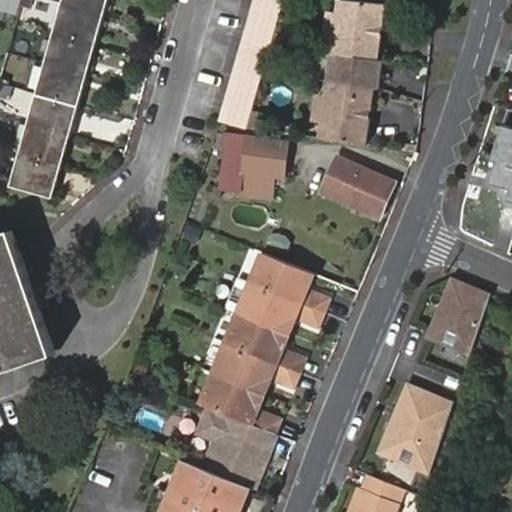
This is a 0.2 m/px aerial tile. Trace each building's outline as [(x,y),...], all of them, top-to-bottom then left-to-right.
[(19,0),(0,0),(0,9),(15,14),(19,0)] [(65,0),(39,92),(29,124),(20,153),(12,184),(55,196),(64,164),(72,135),(89,73),(106,15),(110,0),(65,0)] [(245,130),(281,0),(256,0),(221,122),(245,130)] [(385,30),(389,3),(370,0),(342,0),(341,15),(337,39),(329,99),(326,122),(323,141),(369,147),(372,121),(365,120),(367,111),(374,112),(377,90),(370,90),(371,82),(378,83),(380,67),(373,67),(374,60),(381,61),(384,38),(377,38),(378,29),(385,30)] [(337,39),(341,15),(329,14),(326,39),(337,39)] [(384,38),(385,30),(378,29),(377,38),(384,38)] [(386,61),(381,61),(374,60),(373,67),(380,67),(378,83),(371,82),(370,90),(377,90),(382,91),(386,61)] [(314,121),(326,122),(329,99),(318,98),(314,121)] [(365,120),(372,121),(374,112),(367,111),(365,120)] [(511,128),(504,125),(492,161),(497,162),(491,184),(511,190),(509,201),(511,201),(511,128)] [(216,151),(224,152),(226,135),(219,134),(216,151)] [(226,135),(224,152),(218,189),(212,189),(211,197),(219,198),(220,190),(242,193),(245,174),(274,178),(286,180),(291,143),(226,135)] [(338,161),(325,193),(382,217),(396,185),(338,161)] [(245,174),(242,193),(271,197),(274,178),(245,174)] [(9,365),(58,349),(17,240),(0,245),(0,368),(1,368),(3,373),(11,371),(9,365)] [(308,270),(267,253),(255,284),(207,404),(212,406),(231,414),(274,432),(278,433),(285,416),(261,406),(254,403),(260,389),(266,374),(273,378),(297,388),(303,372),(309,357),(285,346),(278,344),(284,329),(289,315),(297,317),(320,328),(327,313),(333,297),(309,287),(302,284),(308,270)] [(315,273),(308,270),(302,284),(309,287),(315,273)] [(494,294),(455,278),(431,335),(473,353),(494,294)] [(291,332),(297,317),(289,315),(284,329),(291,332)] [(285,346),(291,332),(284,329),(278,344),(285,346)] [(267,391),(273,378),(266,374),(260,389),(267,391)] [(447,427),(455,403),(411,384),(401,408),(447,427)] [(254,403),(261,406),(267,391),(260,389),(254,403)] [(231,414),(212,406),(203,427),(208,434),(219,439),(207,469),(225,477),(248,487),(254,490),(255,490),(268,458),(261,455),(263,448),(269,446),(274,432),(231,414)] [(432,473),(447,427),(401,408),(382,452),(432,473)] [(268,458),(278,433),(274,432),(269,446),(263,448),(261,455),(268,458)] [(511,487),(511,448),(511,449),(500,483),(511,487)] [(190,462),(183,460),(169,493),(176,495),(190,462)] [(225,477),(207,469),(190,462),(176,495),(169,511),(237,511),(248,487),(225,477)] [(393,484),(371,475),(364,489),(399,503),(405,489),(393,484)] [(245,511),(254,490),(248,487),(237,511),(245,511)] [(395,511),(399,503),(364,489),(354,511),(395,511)] [(169,511),(176,495),(169,493),(161,511),(169,511)]
